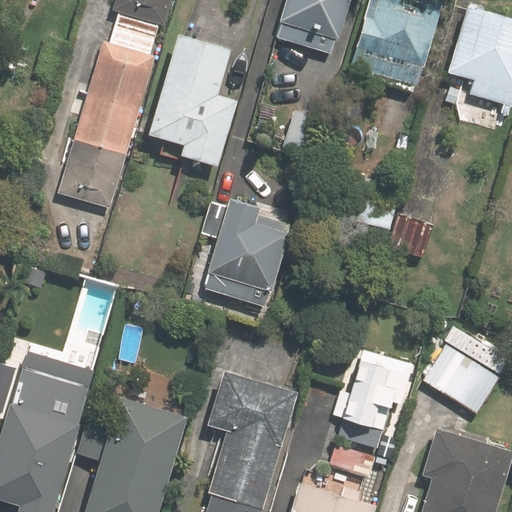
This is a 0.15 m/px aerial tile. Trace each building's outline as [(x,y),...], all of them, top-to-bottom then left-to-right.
[(111,0),(107,14),(112,15),(155,28),(159,30),(168,0),(111,0)] [(346,0),(283,0),(273,40),(331,56),(346,0)] [(442,2),(434,0),(367,0),(346,70),(415,91),(442,2)] [(511,94),(511,18),(465,3),(442,76),(468,84),(463,99),(506,113),(511,94)] [(155,28),(112,15),(103,44),(58,194),(105,209),(150,58),(147,57),(155,28)] [(140,134),(175,144),(172,158),(213,169),(232,100),(210,94),(223,49),(168,33),(140,134)] [(318,122),(289,113),(277,151),(305,160),(318,122)] [(397,191),(367,181),(353,224),(383,234),(397,191)] [(256,322),(283,224),(251,214),(254,205),(229,198),(226,209),(217,206),(209,236),(217,238),(201,292),(222,298),(217,312),(256,322)] [(420,257),(430,224),(393,213),(383,247),(420,257)] [(496,379),(444,343),(420,376),(472,413),(496,379)] [(394,406),(406,365),(359,351),(346,394),(338,392),(331,413),(341,416),(336,435),(373,446),(386,404),(394,406)] [(15,493),(50,503),(88,374),(24,355),(0,436),(0,482),(17,487),(15,493)] [(251,511),(286,395),(215,375),(200,424),(222,431),(204,490),(209,492),(203,511),(251,511)] [(84,511),(152,511),(181,417),(118,399),(111,423),(85,415),(73,454),(100,462),(84,511)] [(493,511),(511,453),(439,432),(427,474),(435,476),(424,511),(493,511)] [(378,455),(333,442),(326,468),(371,481),(378,455)] [(285,511),(365,511),(366,509),(292,487),(285,511)]
